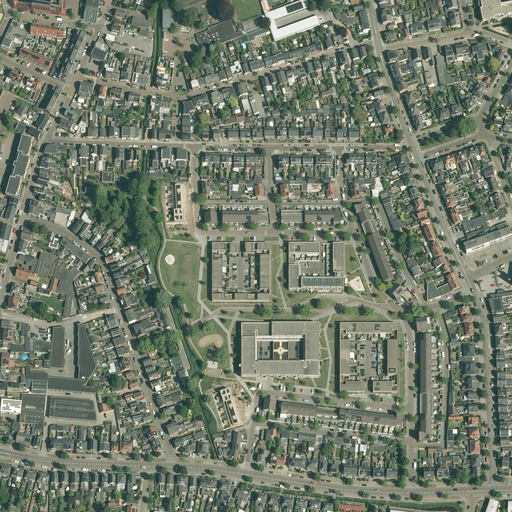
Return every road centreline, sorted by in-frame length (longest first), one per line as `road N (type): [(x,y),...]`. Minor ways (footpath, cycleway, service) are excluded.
road 1 (unclassified): [(492,490),(484,329),(473,292)]
road 2 (residential): [(21,218),(64,229),(102,262),(132,348)]
road 3 (residential): [(354,45),(178,98)]
road 4 (residential): [(435,306),(445,354),(443,444),(411,445)]
road 5 (primary): [(411,493),(245,474)]
road 6 (residential): [(193,146),(199,230),(274,232)]
road 7 (residential): [(253,423),(411,441)]
road 8 (primary): [(147,466),(0,452)]
road 9 (unclassified): [(467,278),(416,158)]
road 10 (residential): [(46,139),(176,145)]
road 11 (residential): [(132,348),(172,467)]
